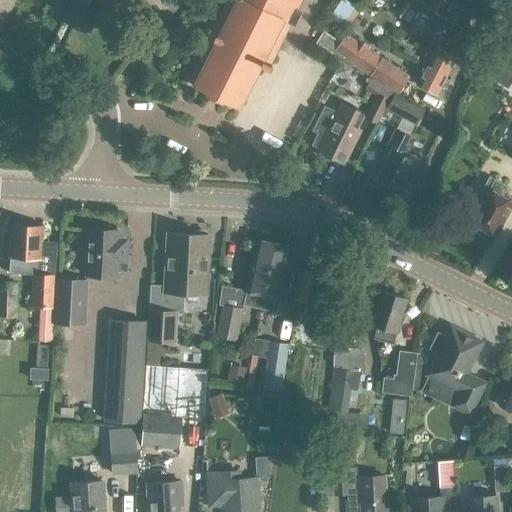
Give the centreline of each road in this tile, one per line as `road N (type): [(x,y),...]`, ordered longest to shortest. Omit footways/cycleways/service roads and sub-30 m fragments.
road 1 (secondary): [(511,312),(320,219),(275,207),(100,193)]
road 2 (residential): [(247,173),(101,110)]
road 3 (residential): [(184,0),(101,110)]
